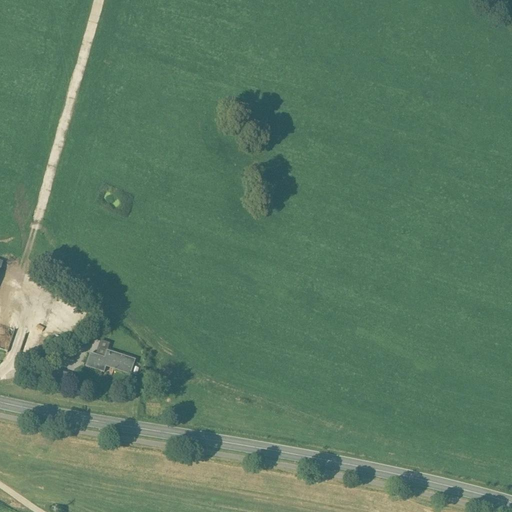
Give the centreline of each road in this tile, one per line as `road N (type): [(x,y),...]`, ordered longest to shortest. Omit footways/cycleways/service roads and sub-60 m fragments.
road 1 (secondary): [(511,507),(384,474),(0,405)]
road 2 (track): [(18,274),(97,0)]
